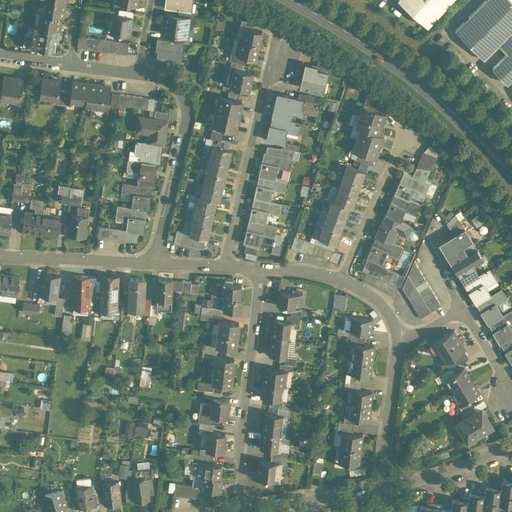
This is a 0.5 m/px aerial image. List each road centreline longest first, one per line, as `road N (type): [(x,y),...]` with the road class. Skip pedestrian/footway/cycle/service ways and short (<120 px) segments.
road 1 (tertiary): [(511,173),(399,68),(292,0)]
road 2 (residential): [(259,268),(238,455),(243,509)]
road 3 (residential): [(151,262),(187,114),(177,89),(140,74)]
road 4 (residential): [(221,266),(267,84),(283,62)]
road 5 (residential): [(345,279),(406,139)]
road 6 (residential): [(151,262),(0,256)]
road 7 (tertiary): [(243,509),(389,485)]
road 8 (residential): [(389,485),(384,447),(396,342)]
road 9 (tertiary): [(389,485),(511,444)]
